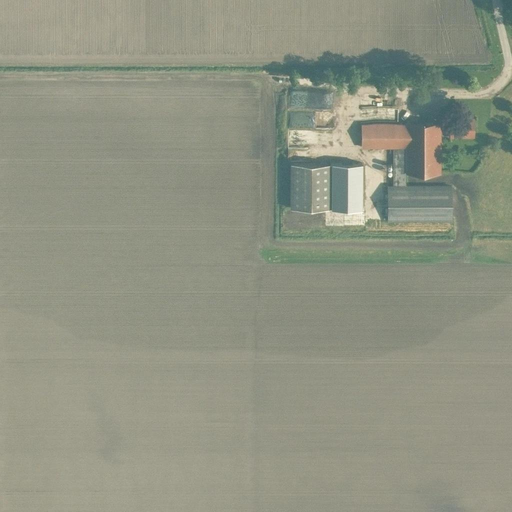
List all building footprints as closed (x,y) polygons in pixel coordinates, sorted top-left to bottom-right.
[(313,90),(312,105),(331,105),(332,91),(313,90)] [(366,105),(404,104),(404,92),(366,93),(366,105)] [(450,124),(440,125),(440,131),(450,131),(450,137),(473,137),(473,118),(450,118),(450,124)] [(440,172),(440,131),(440,125),(440,123),(406,123),(406,124),(361,124),(362,148),(393,148),(393,187),(388,187),(388,221),(451,221),(451,186),(406,187),(406,173),(440,172)] [(362,163),(332,163),(331,209),(362,209),(362,163)] [(329,164),(290,164),(290,208),(329,208),(329,164)]
